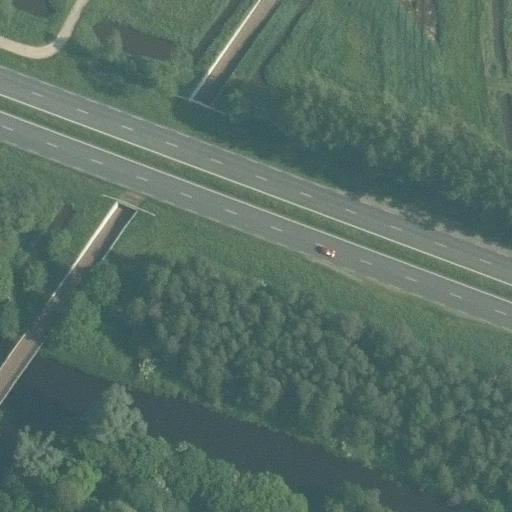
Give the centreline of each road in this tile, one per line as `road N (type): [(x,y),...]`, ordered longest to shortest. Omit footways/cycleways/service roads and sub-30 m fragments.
road 1 (primary): [(511,268),(0,77)]
road 2 (primary): [(0,122),(511,313)]
